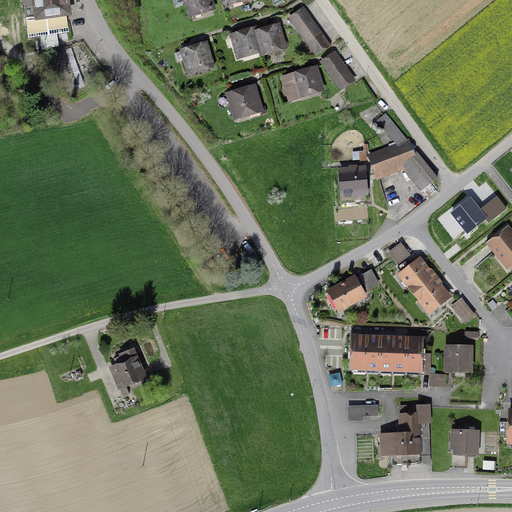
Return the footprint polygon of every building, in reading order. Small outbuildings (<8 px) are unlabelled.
[(21,0),(24,19),(32,18),(33,24),(71,18),(70,10),(68,0),(21,0)] [(182,0),(188,19),(216,9),(213,0),(182,0)] [(289,18),(295,28),(310,17),(303,8),(289,18)] [(295,28),(309,46),(323,36),(310,17),(295,28)] [(288,50),(280,24),(254,32),(261,54),(262,58),(288,50)] [(254,32),(253,28),(227,37),(235,62),(261,54),(254,32)] [(331,47),(323,36),(309,46),(316,57),(331,47)] [(206,42),(178,51),(186,78),(214,69),(206,42)] [(335,53),(321,63),(329,74),(343,65),(335,53)] [(353,78),(343,65),(329,74),(339,88),(353,78)] [(317,66),(284,77),(291,100),(324,90),(317,66)] [(254,85),(225,95),(234,123),(263,114),(254,85)] [(376,182),(404,171),(421,193),(438,178),(419,155),(415,158),(408,140),(387,113),(376,123),(395,145),(368,156),(376,182)] [(352,162),(366,162),(366,152),(368,152),(368,145),(363,145),(363,152),(352,152),(352,162)] [(338,170),(340,202),(368,201),(367,174),(366,174),(365,168),(356,168),(356,167),(348,167),(348,169),(338,170)] [(487,218),(469,197),(450,213),(468,234),(487,218)] [(511,231),(509,227),(485,246),(507,273),(511,268),(511,231)] [(411,258),(401,245),(388,255),(398,268),(411,258)] [(412,295),(436,277),(421,257),(397,276),(412,295)] [(379,285),(371,271),(356,279),(364,293),(379,285)] [(355,276),(325,292),(338,315),(367,300),(364,293),(356,279),(355,276)] [(436,277),(412,295),(428,317),(453,298),(436,277)] [(461,300),(451,308),(465,325),(475,317),(461,300)] [(464,332),(464,341),(478,341),(479,333),(464,332)] [(352,368),(366,368),(367,338),(353,337),(352,368)] [(380,338),(367,338),(366,368),(379,369),(380,338)] [(379,369),(393,369),(393,338),(380,338),(379,369)] [(393,369),(406,369),(407,339),(393,338),(393,369)] [(422,339),(407,339),(406,369),(421,370),(422,355),(422,339)] [(474,347),(444,347),(444,375),(447,375),(474,375),(474,347)] [(121,364),(109,369),(120,394),(147,382),(133,350),(117,356),(121,364)] [(422,355),(421,370),(421,374),(430,374),(430,355),(422,355)] [(429,375),(429,388),(446,389),(447,375),(444,375),(429,375)] [(377,416),(377,405),(352,406),(353,421),(363,421),(363,417),(377,416)] [(380,435),(381,458),(395,457),(395,465),(429,464),(428,425),(430,425),(429,406),(415,406),(398,407),(399,415),(399,434),(380,435)] [(480,432),(450,431),(450,452),(453,452),(453,457),(479,458),(480,432)] [(495,471),(495,462),(482,462),(482,471),(495,471)]
